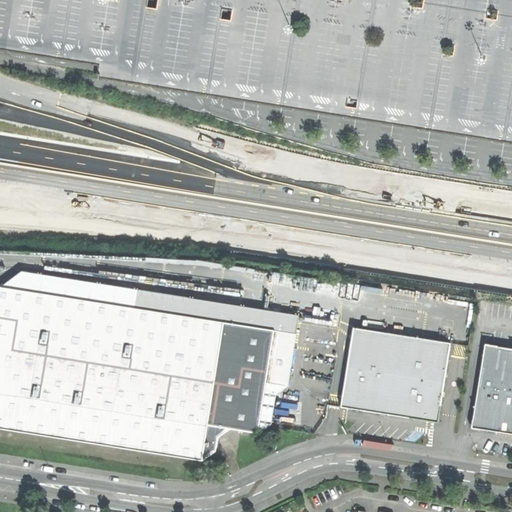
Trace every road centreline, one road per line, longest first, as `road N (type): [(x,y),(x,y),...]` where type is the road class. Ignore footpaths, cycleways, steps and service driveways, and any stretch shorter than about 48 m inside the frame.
road 1 (trunk): [(511,211),(265,165),(0,89)]
road 2 (trunk): [(511,231),(0,149)]
road 3 (trunk): [(0,177),(511,259)]
road 4 (trunk): [(0,218),(254,234),(511,274)]
road 5 (tertiary): [(511,472),(332,448),(205,492)]
road 6 (tertiary): [(235,511),(332,468),(511,492)]
road 7 (tertiary): [(205,492),(168,494),(0,468)]
road 8 (tertiary): [(0,486),(162,511)]
